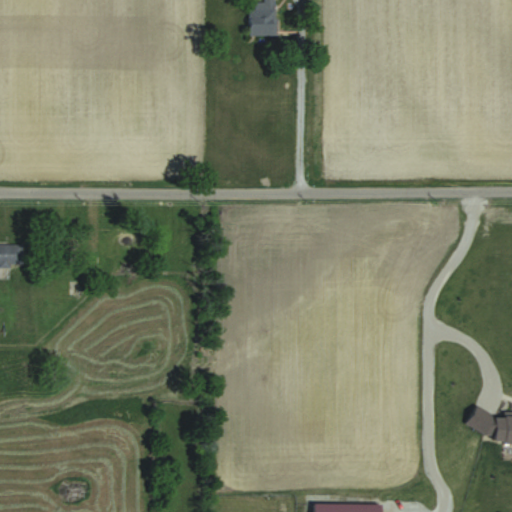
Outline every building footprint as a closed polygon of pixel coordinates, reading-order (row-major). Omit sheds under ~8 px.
[(248,35),(275,35),(275,0),(257,0),(249,0),(248,35)] [(23,244),(0,243),(0,265),(23,265),(23,244)] [(70,283),(70,293),(80,293),(80,283),(70,283)] [(511,442),(511,414),(470,414),(469,431),(492,431),(492,443),(511,442)] [(313,503),(312,511),(379,511),(380,503),(313,503)]
